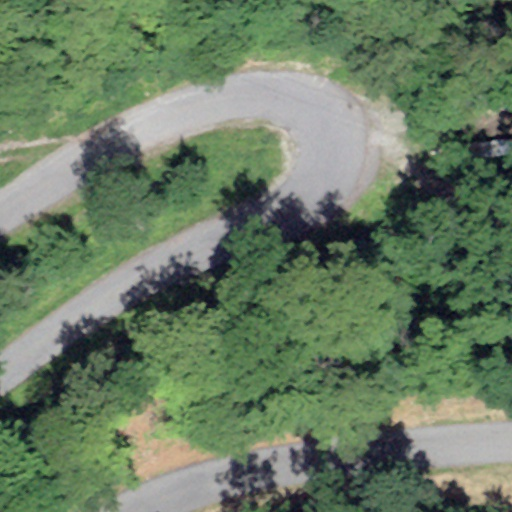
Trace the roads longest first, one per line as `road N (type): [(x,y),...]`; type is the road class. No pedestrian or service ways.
road 1 (unclassified): [(0,381),(118,288),(298,189),(318,169),(328,134),(322,117),(291,89),(236,87),(0,213)]
road 2 (unclassified): [(511,435),(377,441),(269,458),(151,511)]
road 3 (track): [(143,135),(0,153)]
